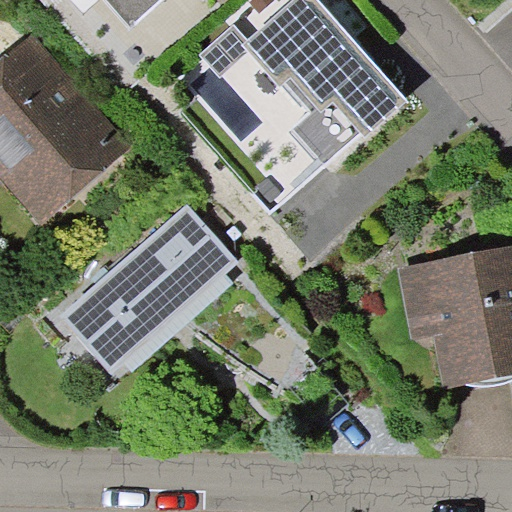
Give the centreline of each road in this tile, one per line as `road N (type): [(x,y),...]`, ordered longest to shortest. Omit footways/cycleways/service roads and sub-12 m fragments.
road 1 (residential): [(511,495),(0,478)]
road 2 (residential): [(511,123),(410,0)]
